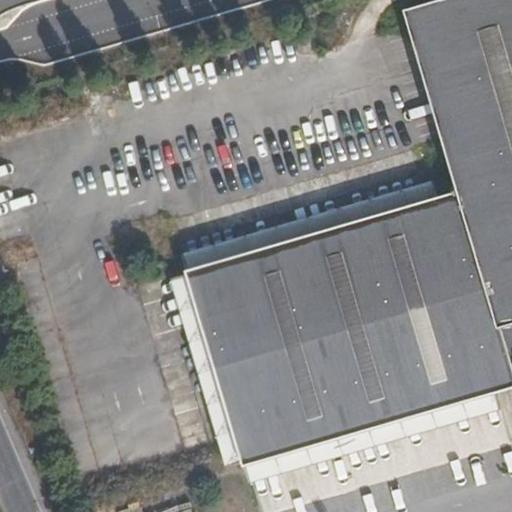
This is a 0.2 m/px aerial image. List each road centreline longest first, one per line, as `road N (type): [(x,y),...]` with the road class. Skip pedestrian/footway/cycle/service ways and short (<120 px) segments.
road 1 (unknown): [(154,511),(71,229),(71,181),(105,150),(374,74)]
road 2 (unknown): [(368,511),(511,475)]
